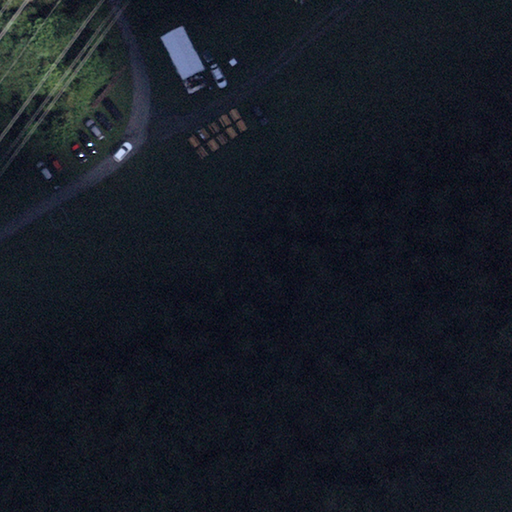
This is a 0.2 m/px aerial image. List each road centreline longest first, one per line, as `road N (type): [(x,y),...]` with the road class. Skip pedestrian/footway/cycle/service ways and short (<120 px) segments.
road 1 (unclassified): [(98,0),(161,132),(0,248)]
road 2 (track): [(161,132),(353,0)]
